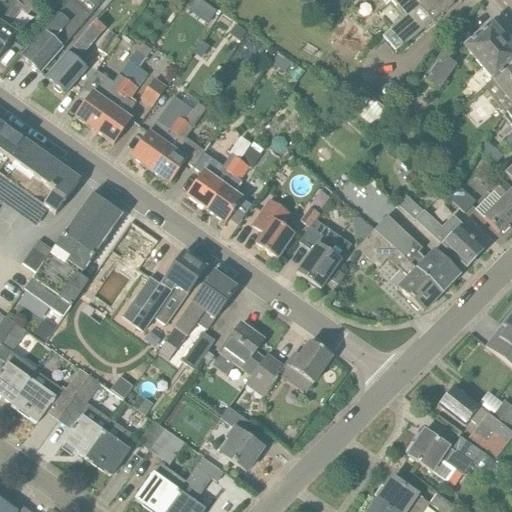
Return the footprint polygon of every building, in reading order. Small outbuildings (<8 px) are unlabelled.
[(30,15),(42,0),(12,0),(0,14),(0,56),(16,34),(7,28),(23,10),(30,15)] [(197,0),(190,10),(209,23),(217,11),(201,0),(197,0)] [(340,15),(350,0),(318,0),(318,1),(340,15)] [(393,0),(392,2),(396,8),(395,9),(402,18),(390,30),(390,31),(382,38),(395,53),(403,46),(404,48),(441,15),(453,5),(452,4),(452,3),(449,0),(393,0)] [(22,57),(40,74),(62,49),(90,17),(71,1),(22,57)] [(64,96),(86,71),(78,62),(106,31),(96,22),(68,54),(46,79),(54,87),(53,90),(58,95),(61,94),(64,96)] [(493,28),(491,26),(463,50),(492,83),(482,91),(483,92),(485,90),(511,66),(511,50),(501,38),(502,36),(495,27),(493,28)] [(107,57),(118,40),(109,34),(98,50),(107,57)] [(269,48),(264,59),(288,70),(293,59),(269,48)] [(438,93),(456,67),(440,55),(401,111),(412,119),(433,90),(438,93)] [(503,118),(511,110),(511,66),(485,90),(483,92),(503,118)] [(147,85),(152,78),(139,69),(129,83),(94,132),(113,146),(131,121),(132,121),(126,117),(134,106),(129,102),(143,82),(147,85)] [(94,132),(129,83),(119,76),(115,83),(102,100),(93,93),(74,118),(94,132)] [(152,109),(167,89),(154,80),(140,100),(152,109)] [(378,134),(392,117),(361,89),(346,105),(378,134)] [(194,169),(204,154),(206,151),(189,140),(207,111),(197,105),(190,116),(150,172),(169,186),(185,163),(194,169)] [(180,109),(166,130),(156,122),(149,133),(149,132),(130,158),(150,172),(190,116),(180,109)] [(511,110),(503,118),(511,128),(511,110)] [(25,150),(26,148),(25,147),(27,143),(0,123),(0,173),(13,155),(17,157),(23,149),(25,150)] [(52,160),(27,143),(25,147),(26,148),(25,150),(23,149),(17,157),(13,155),(0,173),(0,177),(27,196),(52,160)] [(240,162),(240,163),(249,169),(251,171),(261,157),(250,149),(248,151),(240,162)] [(240,163),(240,162),(234,157),(231,155),(223,167),(204,154),(194,169),(202,175),(186,198),(206,212),(240,163)] [(55,216),(80,181),(52,160),(27,196),(55,216)] [(225,225),(243,200),(234,193),(241,183),(240,182),(249,169),(240,163),(206,212),(225,225)] [(511,223),(511,191),(504,183),(494,193),(493,192),(476,209),(499,235),(502,232),(504,234),(509,229),(508,227),(511,223)] [(464,215),(475,203),(459,186),(447,199),(464,215)] [(63,319),(88,283),(80,278),(122,218),(91,196),(51,252),(40,268),(24,292),(63,319)] [(441,229),(406,196),(398,206),(442,246),(466,270),(483,251),(460,230),(464,226),(453,217),(441,229)] [(277,262),(294,236),(282,227),(289,217),(280,210),(265,202),(248,228),(262,237),(256,246),(277,262)] [(308,228),(318,215),(310,209),(300,223),(308,228)] [(422,250),(388,218),(375,232),(390,246),(391,245),(441,295),(442,295),(459,276),(433,251),(424,261),(418,255),(422,250)] [(320,291),(341,262),(351,247),(314,222),(299,245),(312,254),(297,275),(320,291)] [(390,246),(375,232),(358,250),(379,269),(388,260),(409,280),(398,291),(412,304),(410,306),(417,312),(419,311),(423,314),(441,295),(391,245),(390,246)] [(40,268),(51,252),(37,243),(27,260),(40,268)] [(195,262),(184,254),(160,287),(157,289),(147,283),(132,304),(153,320),(167,300),(180,309),(206,270),(202,267),(202,265),(198,262),(195,262)] [(207,332),(236,291),(237,290),(213,274),(165,343),(177,351),(196,325),(207,332)] [(511,314),(509,318),(486,348),(511,368),(511,314)] [(0,346),(1,347),(16,325),(5,318),(0,325),(0,346)] [(28,344),(33,337),(16,325),(1,347),(11,354),(21,340),(28,344)] [(245,386),(263,361),(254,354),(263,341),(241,326),(218,356),(220,357),(212,367),(226,377),(234,367),(244,375),(240,382),(245,386)] [(194,372),(215,343),(202,334),(182,363),(194,372)] [(284,368),(285,369),(280,377),(307,395),(313,385),(313,386),(333,358),(311,343),(301,356),(296,353),(284,368)] [(0,373),(0,400),(10,407),(36,372),(11,354),(4,363),(6,365),(0,373)] [(284,368),(266,357),(263,361),(245,386),(263,399),(280,377),(285,369),(284,368)] [(91,377),(81,369),(65,391),(62,388),(61,389),(36,372),(10,407),(11,409),(14,405),(39,423),(38,424),(39,425),(47,413),(58,422),(91,377)] [(85,460),(112,422),(87,404),(101,384),(91,377),(58,422),(71,431),(62,444),(85,460)] [(119,379),(110,392),(123,401),(132,388),(119,379)] [(479,409),(454,389),(439,408),(464,428),(469,422),(477,428),(469,439),(495,461),(511,440),(511,408),(504,403),(492,418),(480,408),(479,409)] [(147,418),(155,406),(140,396),(132,407),(147,418)] [(246,474),(262,449),(242,435),(249,424),(228,410),(220,421),(232,430),(224,441),(227,443),(218,454),(246,474)] [(113,477),(130,453),(123,448),(131,436),(112,422),(85,460),(86,461),(89,457),(113,475),(112,476),(113,477)] [(149,452),(164,430),(155,423),(139,445),(149,452)] [(169,466),(184,445),(164,430),(149,452),(169,466)] [(452,451),(450,450),(424,432),(407,457),(433,475),(441,463),(463,478),(472,465),(480,472),(496,482),(505,469),(461,438),(452,451)] [(216,485),(223,475),(202,460),(186,483),(165,511),(199,511),(201,510),(202,511),(203,510),(194,504),(211,480),(216,485)] [(165,511),(186,483),(161,466),(155,476),(153,475),(137,497),(157,511),(165,511)] [(425,511),(429,506),(430,505),(392,480),(376,504),(388,511),(425,511)] [(430,505),(429,506),(438,511),(460,511),(436,495),(430,505)] [(0,511),(15,511),(0,501),(0,511)]
